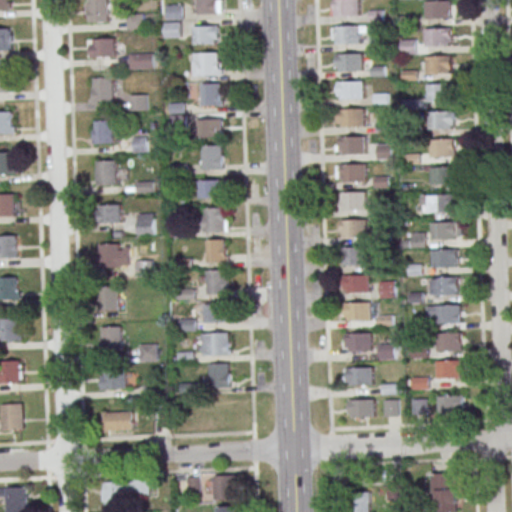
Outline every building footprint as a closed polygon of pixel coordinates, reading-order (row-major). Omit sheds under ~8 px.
[(0,0),(8,0),(8,10),(0,10),(0,0)] [(111,22),(110,0),(86,0),(87,22),(111,22)] [(198,0),(199,15),(220,14),(220,0),(198,0)] [(360,0),(361,16),(332,17),(332,7),(334,7),(334,0),(360,0)] [(427,2),(428,20),(452,19),(451,1),(427,2)] [(184,19),(184,4),(165,4),(165,19),(184,19)] [(144,13),(128,13),(128,28),(144,28),(144,13)] [(183,38),(183,22),(165,22),(165,38),(183,38)] [(220,25),(194,25),(194,44),(220,44),(220,25)] [(362,26),(362,43),(336,44),(336,26),(362,26)] [(426,29),(427,47),(451,46),(451,42),(454,42),(453,28),(426,29)] [(0,29),(10,29),(11,51),(0,51),(0,29)] [(370,35),(384,34),(385,49),(371,49),(370,35)] [(88,38),(88,56),(117,56),(117,38),(88,38)] [(403,40),(417,40),(418,55),(404,55),(403,40)] [(154,68),(154,52),(130,52),(130,68),(154,68)] [(201,53),(201,77),(222,76),(222,61),(220,61),(220,52),(201,53)] [(364,54),(364,71),(338,72),(338,54),(364,54)] [(428,56),(428,75),(453,74),(452,56),(428,56)] [(371,66),(387,66),(387,77),(371,77),(371,66)] [(404,70),(419,70),(420,81),(404,81),(404,70)] [(0,71),(12,71),(12,93),(0,93),(0,71)] [(93,102),(115,102),(115,77),(93,77),(93,102)] [(365,81),(365,99),(339,99),(339,82),(365,81)] [(203,84),(204,108),(225,107),(225,92),(223,92),(223,83),(203,84)] [(429,84),(429,102),(454,101),(453,83),(429,84)] [(375,94),(390,93),(390,104),(375,105),(375,94)] [(131,94),(131,110),(148,110),(148,94),(131,94)] [(404,99),(419,99),(419,110),(404,110),(404,99)] [(366,109),(366,126),(341,127),(340,109),(366,109)] [(430,112),(430,130),(455,129),(454,111),(430,112)] [(0,112),(13,112),(13,134),(0,134),(0,112)] [(377,117),(391,117),(391,131),(377,132),(377,117)] [(218,136),(218,119),(203,120),(203,137),(218,136)] [(115,143),(115,120),(93,120),(93,143),(115,143)] [(149,152),(149,136),(133,136),(133,152),(149,152)] [(366,136),(367,154),(341,154),(341,137),(366,136)] [(432,139),(432,158),(457,157),(456,139),(432,139)] [(378,145),(392,145),(393,159),(379,160),(378,145)] [(204,146),(205,170),(226,170),(225,155),(224,155),(223,146),(204,146)] [(0,153),(15,153),(15,175),(0,175),(0,153)] [(407,154),(422,154),(422,165),(407,165),(407,154)] [(96,186),(118,186),(118,160),(96,160),(96,186)] [(368,165),(368,182),(342,182),(342,165),(368,165)] [(432,167),(433,185),(457,184),(457,181),(460,181),(460,166),(432,167)] [(375,177),(391,177),(391,188),(375,188),(375,177)] [(226,197),(226,180),(200,180),(200,197),(226,197)] [(367,192),(368,209),(342,210),(342,192),(367,192)] [(0,194),(16,194),(17,216),(0,216),(0,194)] [(432,195),(432,213),(456,212),(456,208),(460,208),(459,194),(432,195)] [(98,204),(98,222),(122,222),(122,204),(98,204)] [(375,204),(392,204),(392,215),(375,215),(375,204)] [(206,209),(206,233),(228,232),(227,217),(226,217),(225,208),(206,209)] [(154,213),(137,213),(137,235),(154,235),(154,213)] [(368,220),(368,237),(343,238),(342,220),(368,220)] [(433,223),(434,241),(458,240),(457,236),(461,236),(460,222),(433,223)] [(376,232),(392,232),(392,243),(376,243),(376,232)] [(412,233),(427,233),(427,247),(413,247),(412,233)] [(18,236),(0,235),(0,258),(18,258),(18,236)] [(208,239),(208,264),(229,263),(229,248),(227,248),(227,239),(208,239)] [(121,267),(121,243),(100,243),(100,267),(121,267)] [(369,248),(370,265),(343,266),(343,248),(369,248)] [(434,251),(435,269),(459,268),(458,264),(462,264),(461,250),(434,251)] [(378,256),(395,255),(396,270),(379,271),(378,256)] [(152,260),(136,260),(136,276),(152,276),(152,260)] [(409,265),(424,264),(424,275),(409,276),(409,265)] [(208,271),(209,295),(230,295),(230,280),(228,280),(228,271),(208,271)] [(371,275),(372,293),(345,293),(345,276),(371,275)] [(0,298),(21,299),(21,277),(0,276),(0,298)] [(435,278),(436,296),(460,295),(460,292),(463,291),(463,277),(435,278)] [(381,281),(381,297),(398,297),(398,281),(381,281)] [(120,310),(120,287),(103,287),(103,310),(120,310)] [(409,293),(425,293),(425,304),(410,304),(409,293)] [(372,303),(372,321),(346,321),(346,304),(372,303)] [(206,306),(207,323),(232,323),(232,308),(230,308),(230,305),(206,306)] [(438,306),(438,324),(462,323),(462,320),(466,320),(465,305),(438,306)] [(379,315),(394,315),(395,326),(379,327),(379,315)] [(197,318),(180,318),(180,330),(197,330),(197,318)] [(22,341),(22,319),(2,319),(2,341),(22,341)] [(411,321),(426,321),(426,332),(411,332),(411,321)] [(123,326),(101,326),(101,351),(123,351),(123,326)] [(204,334),(205,357),(234,356),(234,342),(232,342),(231,333),(204,334)] [(439,334),(439,352),(463,351),(463,347),(467,347),(466,333),(439,334)] [(373,334),(374,351),(347,352),(347,334),(373,334)] [(159,344),(140,344),(140,360),(159,360),(159,344)] [(380,345),(396,344),(396,360),(381,360),(380,345)] [(413,347),(429,347),(429,358),(414,358),(413,347)] [(22,360),(0,360),(0,383),(22,383),(22,360)] [(437,361),(438,379),(462,379),(462,375),(465,375),(465,360),(437,361)] [(212,364),(212,388),(233,388),(233,373),(231,373),(231,364),(212,364)] [(374,368),(375,385),(348,386),(348,368),(374,368)] [(103,388),(128,388),(128,372),(103,372),(103,388)] [(383,384),(398,384),(398,395),(383,395),(383,384)] [(464,414),(464,395),(439,395),(439,414),(464,414)] [(413,400),(428,399),(429,415),(413,415),(413,400)] [(376,400),(376,417),(349,418),(349,400),(376,400)] [(385,400),(400,400),(400,417),(386,417),(385,400)] [(1,404),(1,431),(25,431),(25,404),(1,404)] [(134,430),(134,411),(104,411),(104,430),(134,430)] [(457,511),(458,473),(433,473),(432,511),(457,511)] [(216,477),(235,477),(236,501),(216,501),(216,477)] [(148,481),(135,481),(135,493),(148,493),(148,481)] [(106,484),(126,483),(127,507),(107,508),(106,484)] [(387,486),(401,485),(401,500),(388,501),(387,486)] [(8,511),(8,491),(27,490),(27,511),(8,511)] [(351,511),(351,493),(371,492),(371,511),(351,511)]
